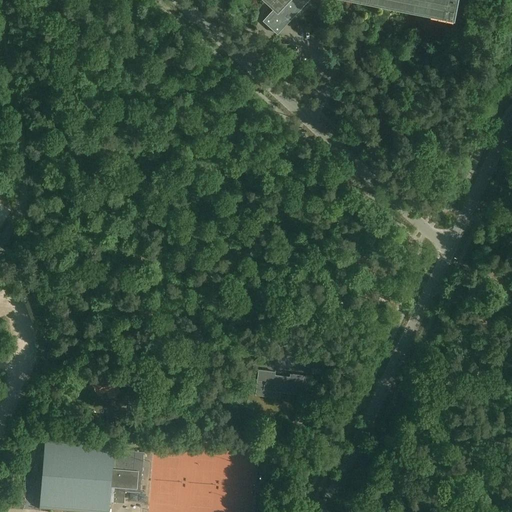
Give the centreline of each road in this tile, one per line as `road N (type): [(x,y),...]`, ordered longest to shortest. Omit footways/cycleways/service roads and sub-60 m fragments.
road 1 (track): [(422,313),(368,286),(73,345)]
road 2 (residential): [(326,511),(455,245)]
road 3 (unclassified): [(455,245),(307,115)]
road 4 (track): [(25,168),(0,0)]
road 5 (unclassified): [(246,59),(267,38),(315,63),(322,89),(307,115)]
road 6 (residential): [(455,245),(506,133)]
